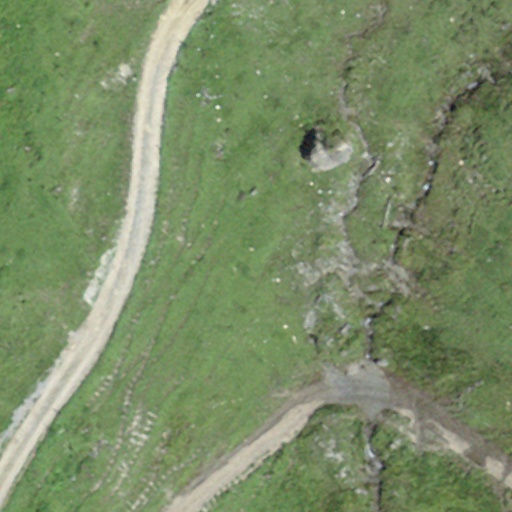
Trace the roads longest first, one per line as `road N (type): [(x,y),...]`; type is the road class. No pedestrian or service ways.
road 1 (track): [(0,475),(102,307),(128,242),(146,160),(147,101),(167,40),(194,0)]
road 2 (track): [(168,511),(326,386),(389,381),(511,458)]
